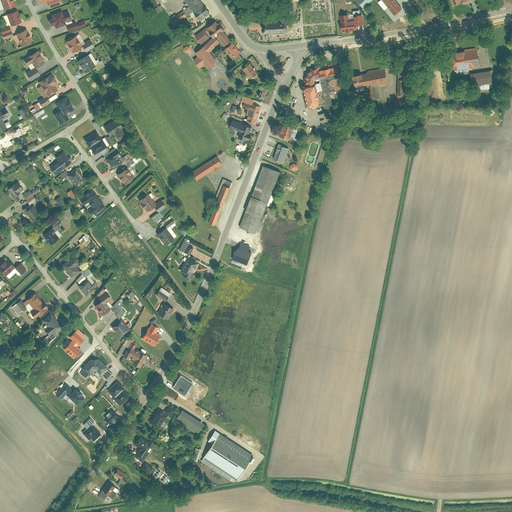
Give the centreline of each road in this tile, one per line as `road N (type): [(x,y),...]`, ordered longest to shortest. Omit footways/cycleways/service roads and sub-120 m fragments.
road 1 (residential): [(145,396),(214,265),(283,81)]
road 2 (residential): [(303,45),(511,8)]
road 3 (residential): [(66,130),(89,108),(27,0)]
road 4 (residential): [(70,511),(145,396)]
road 5 (residential): [(66,130),(145,242)]
road 6 (residential): [(17,239),(98,340)]
